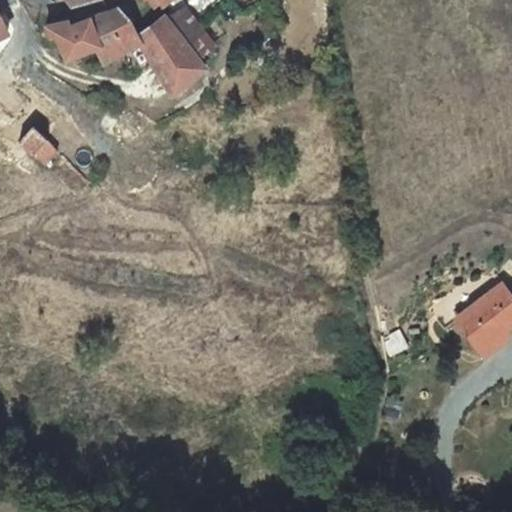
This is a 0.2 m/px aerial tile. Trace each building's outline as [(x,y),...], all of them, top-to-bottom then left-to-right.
[(168,14),(207,71),(226,57),(186,1),(168,14)] [(71,21),(47,32),(55,45),(60,44),(71,62),(96,52),(106,66),(117,59),(131,76),(151,63),(173,94),(207,71),(168,14),(144,31),(130,11),(77,29),(71,21)] [(0,41),(12,35),(0,13),(0,41)] [(90,94),(87,101),(95,105),(100,97),(90,94)] [(128,151),(148,136),(139,122),(118,139),(128,151)] [(50,166),(62,155),(42,131),(23,143),(36,161),(43,156),(50,166)] [(479,352),(511,327),(511,304),(503,292),(455,326),(479,352)]
